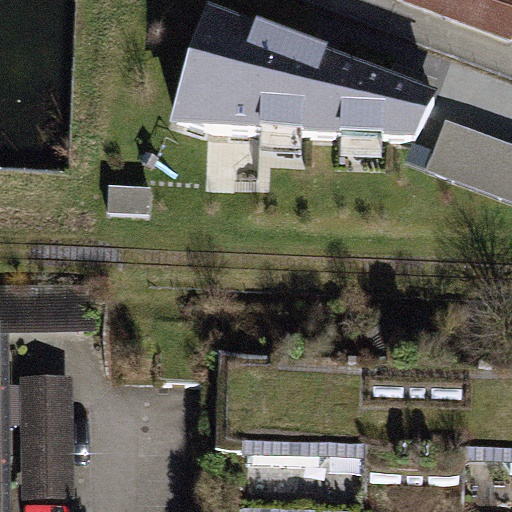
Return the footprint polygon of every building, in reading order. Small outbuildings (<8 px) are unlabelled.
[(511,0),(400,0),(397,9),(511,51),(511,0)] [(444,107),(215,19),(173,147),(422,155),(444,107)] [(0,295),(0,330),(19,330),(20,353),(106,351),(105,294),(0,295)] [(0,330),(0,386),(20,386),(20,353),(19,330),(0,330)] [(511,371),(229,369),(228,487),(511,489),(511,371)] [(20,386),(0,386),(0,442),(21,442),(20,386)] [(80,507),(76,387),(25,389),(29,509),(80,507)] [(21,442),(0,442),(0,497),(21,498),(21,442)] [(21,511),(21,498),(0,497),(0,511),(21,511)]
